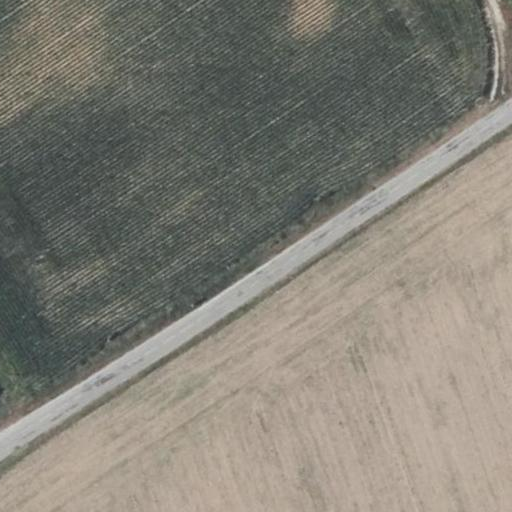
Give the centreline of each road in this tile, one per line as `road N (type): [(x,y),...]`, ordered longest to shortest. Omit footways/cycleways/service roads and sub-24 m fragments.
road 1 (unclassified): [(0,445),(511,109)]
road 2 (track): [(485,0),(501,68),(498,118)]
